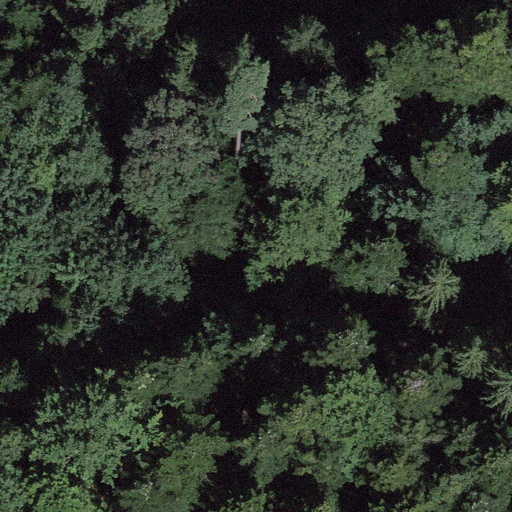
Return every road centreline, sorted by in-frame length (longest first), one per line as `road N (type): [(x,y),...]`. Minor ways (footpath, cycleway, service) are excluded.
road 1 (track): [(31,0),(142,214),(160,309),(123,366),(0,457)]
road 2 (track): [(160,309),(511,369)]
